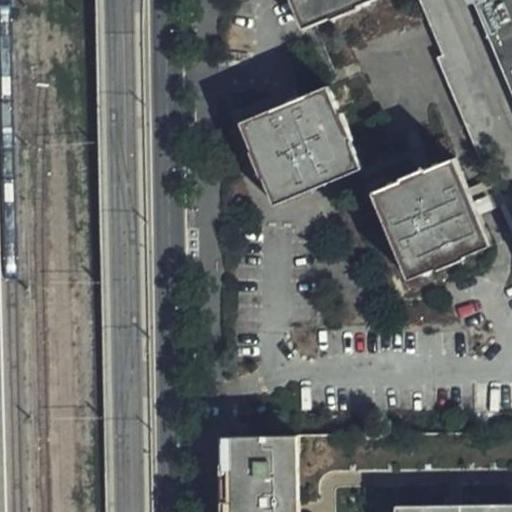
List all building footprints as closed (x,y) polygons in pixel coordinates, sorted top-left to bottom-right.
[(389,5),(386,0),(290,0),(307,39),(335,27),(336,29),(364,18),(363,15),(389,5)] [(511,0),(480,0),(511,75),(511,0)] [(358,149),(347,123),(344,123),(331,96),(244,133),(256,162),(255,163),(266,190),(269,189),(280,215),(366,178),(355,151),(358,149)] [(496,252),(460,166),(432,177),(430,176),(404,187),(405,189),(377,201),(414,287),(440,276),(441,279),(469,268),(468,264),(496,252)] [(481,212),(499,206),(493,186),(475,192),(481,212)] [(298,511),(297,434),(228,437),(229,511),(298,511)] [(297,434),(298,511),(454,511),(511,511),(511,434),(430,435),(297,434)]
